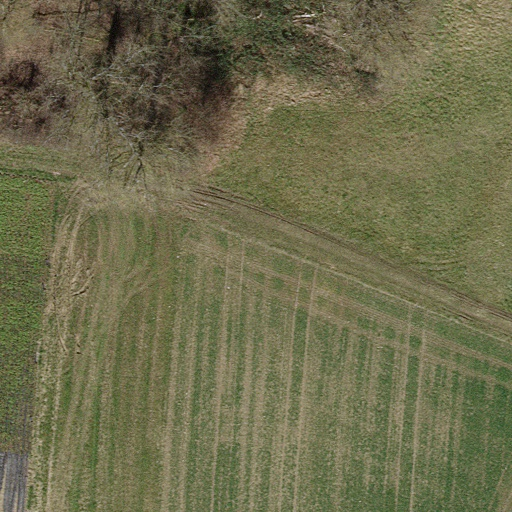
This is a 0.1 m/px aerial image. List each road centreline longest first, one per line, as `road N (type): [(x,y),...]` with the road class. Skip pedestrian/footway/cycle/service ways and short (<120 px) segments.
road 1 (track): [(164,180),(511,321)]
road 2 (track): [(0,160),(164,180)]
